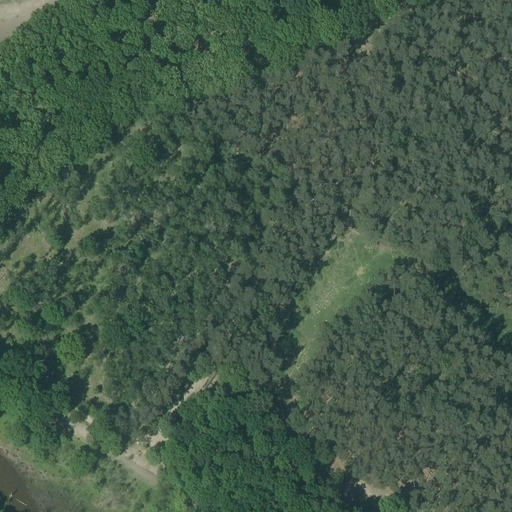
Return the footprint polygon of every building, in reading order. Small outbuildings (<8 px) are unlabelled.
[(223,373),(214,387),(219,390),(228,376),(223,373)] [(250,391),(255,393),(259,388),(254,385),(250,391)] [(209,407),(219,390),(214,387),(204,404),(209,407)] [(191,446),(182,441),(178,447),(186,453),(191,446)] [(307,458),(307,467),(321,467),(321,458),(307,458)]
